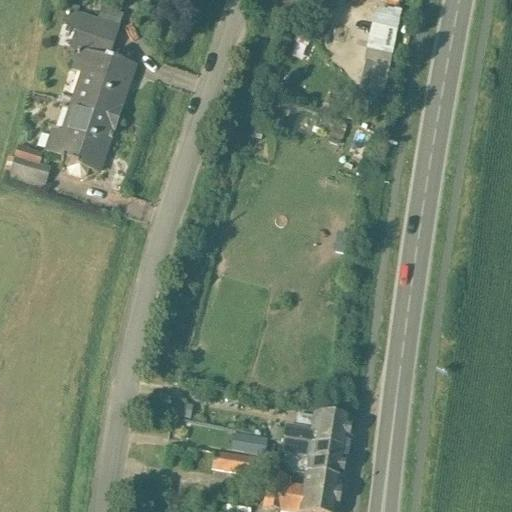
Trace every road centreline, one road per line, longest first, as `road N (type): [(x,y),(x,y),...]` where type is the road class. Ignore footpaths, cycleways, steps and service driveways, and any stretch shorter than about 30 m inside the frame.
road 1 (unclassified): [(103,511),(129,359),(240,0)]
road 2 (primary): [(382,511),(414,258),(461,0)]
